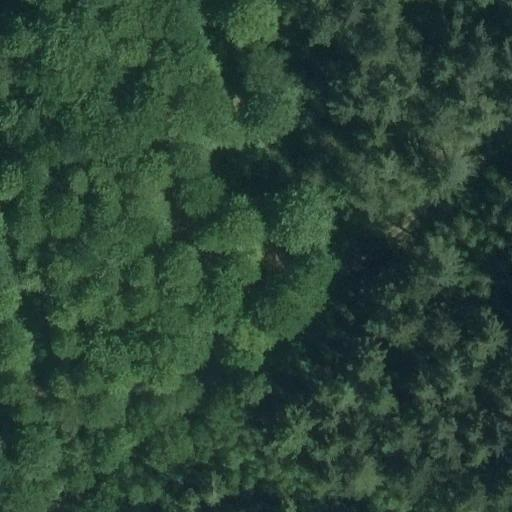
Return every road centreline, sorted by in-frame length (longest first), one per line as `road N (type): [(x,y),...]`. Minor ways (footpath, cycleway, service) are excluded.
road 1 (track): [(319,290),(52,511)]
road 2 (track): [(511,134),(319,290)]
